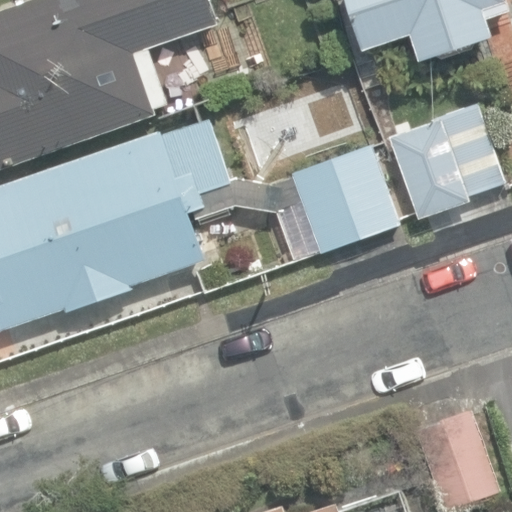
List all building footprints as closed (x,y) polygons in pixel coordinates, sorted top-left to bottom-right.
[(216,0),(35,0),(0,13),(0,171),(160,114),(137,53),(224,22),(216,0)] [(413,33),(422,60),(494,37),(485,7),(506,0),(349,0),(365,48),(413,33)] [(479,105),(442,119),(469,196),(506,182),(479,105)] [(0,327),(1,332),(66,309),(67,312),(133,289),(132,286),(207,260),(191,211),(208,205),(204,192),(233,182),(212,118),(163,135),(161,130),(0,185),(0,327)] [(471,200),(469,196),(442,119),(390,138),(419,219),(471,200)] [(291,263),(402,224),(373,142),(262,181),(291,263)] [(415,427),(443,510),(499,492),(472,408),(415,427)] [(345,511),(341,500),(305,511),(283,511),(282,508),(271,511),(345,511)]
